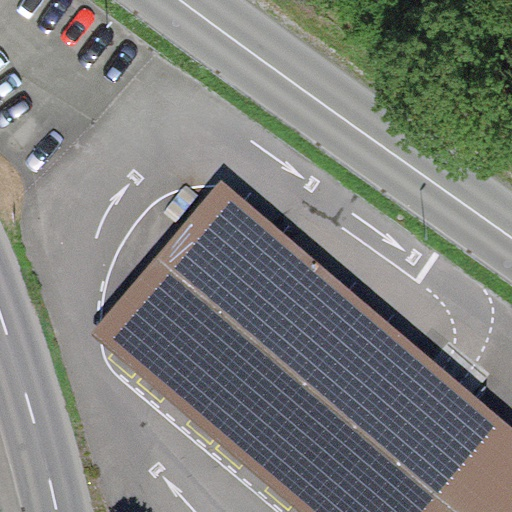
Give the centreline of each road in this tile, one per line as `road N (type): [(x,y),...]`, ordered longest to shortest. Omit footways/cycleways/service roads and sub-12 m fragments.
road 1 (trunk): [(511,233),(185,0)]
road 2 (secondary): [(0,310),(55,511)]
